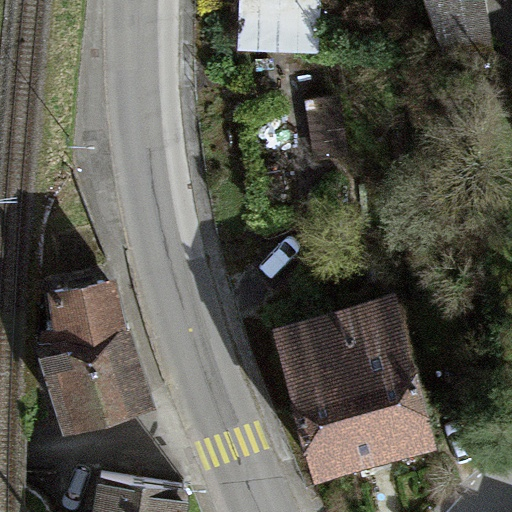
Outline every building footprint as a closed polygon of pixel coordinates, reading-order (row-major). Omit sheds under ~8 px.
[(317,1),(265,0),(239,0),(239,49),(316,51),(317,1)] [(434,0),(441,36),(500,24),(494,0),(434,0)] [(149,394),(108,255),(44,274),(54,310),(29,317),(59,420),(149,394)] [(393,306),(288,330),(322,477),(427,453),(393,306)] [(177,511),(184,473),(92,458),(83,511),(177,511)]
